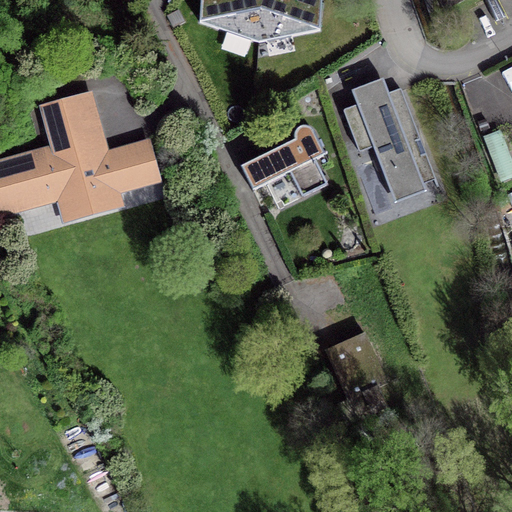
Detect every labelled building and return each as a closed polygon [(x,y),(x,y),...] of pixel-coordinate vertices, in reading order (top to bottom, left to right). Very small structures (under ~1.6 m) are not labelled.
[(320,30),(321,0),(201,0),(200,22),(258,43),(320,30)] [(395,203),(426,191),(423,184),(436,180),(402,91),(401,90),(400,89),(399,89),(389,93),(383,79),(352,92),(357,106),(345,110),(344,111),(344,112),(344,113),(358,151),(359,152),(360,152),(361,152),(362,152),(373,148),(395,203)] [(114,190),(155,179),(146,146),(110,156),(92,91),(39,106),(51,151),(0,165),(0,210),(1,212),(68,193),(75,217),(77,217),(77,214),(115,203),(116,206),(118,205),(114,190)] [(315,160),(325,155),(314,132),(313,131),(311,129),(310,128),(308,127),(307,127),(304,127),(302,127),(300,127),(298,128),(297,130),(295,132),(295,133),(294,136),(294,138),(294,140),(241,167),(253,191),(290,173),(302,198),(327,185),(315,160)] [(387,383),(365,334),(325,351),(348,401),(339,406),(348,425),(386,408),(377,388),(387,383)]
